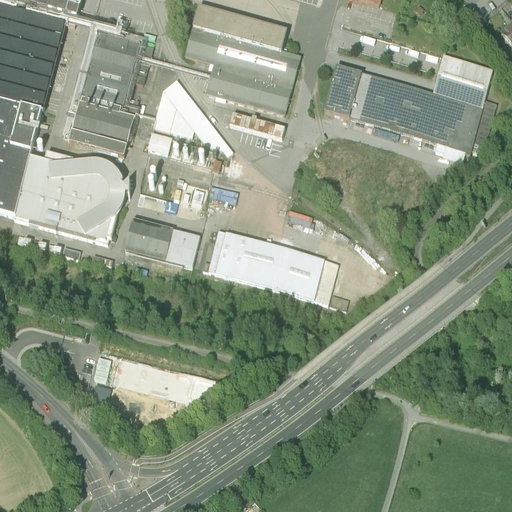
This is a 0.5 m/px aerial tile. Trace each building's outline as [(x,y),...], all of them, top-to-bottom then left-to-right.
[(0,0),(0,11),(65,29),(75,32),(83,0),(0,0)] [(348,0),(348,1),(378,10),(381,0),(348,0)] [(420,9),(415,13),(420,20),(425,16),(420,9)] [(65,29),(0,11),(0,214),(15,218),(30,162),(65,29)] [(199,12),(193,32),(281,56),(287,36),(199,12)] [(511,26),(501,35),(511,48),(511,26)] [(300,61),(281,56),(193,32),(185,61),(214,69),(206,98),(284,119),(300,61)] [(91,68),(81,108),(134,122),(138,106),(130,104),(134,86),(143,89),(153,52),(99,38),(91,68)] [(439,73),(433,97),(482,110),(485,100),(492,72),(443,59),(442,59),(438,73),(439,73)] [(324,116),(349,122),(350,121),(361,78),(362,77),(337,70),(324,116)] [(473,143),(482,110),(433,97),(361,78),(350,121),(437,146),(465,153),(470,154),(473,143)] [(163,95),(153,132),(192,142),(194,134),(207,150),(223,155),(227,160),(233,157),(176,85),(163,95)] [(496,104),(485,100),(482,110),(473,143),(485,146),(496,104)] [(123,161),(134,122),(81,108),(80,108),(69,147),(123,161)] [(233,118),(230,129),(282,144),(285,132),(233,118)] [(172,143),(152,137),(148,153),(167,158),(172,143)] [(462,164),(465,153),(437,146),(435,153),(443,155),(442,159),(462,164)] [(124,190),(122,188),(123,186),(121,183),(118,178),(113,173),(107,170),(101,167),(93,167),(86,167),(47,157),(45,166),(30,162),(15,218),(14,221),(107,246),(109,241),(111,241),(117,219),(121,214),(124,207),(125,202),(125,198),(129,198),(129,201),(130,201),(130,185),(124,190)] [(212,176),(218,177),(221,165),(215,164),(212,176)] [(234,209),(237,195),(211,190),(208,205),(234,209)] [(125,252),(192,269),(200,239),(133,222),(125,252)] [(219,234),(209,273),(216,275),(226,235),(219,234)] [(286,251),(226,235),(216,275),(275,291),(286,251)] [(32,240),(19,236),(17,243),(30,246),(32,240)] [(47,244),(34,240),(32,247),(45,251),(47,244)] [(62,248),(49,244),(47,251),(60,255),(62,248)] [(80,253),(64,248),(62,256),(78,260),(80,253)] [(314,302),(314,301),(325,262),(286,251),(275,291),(314,302)] [(113,261),(93,256),(92,262),(111,267),(113,261)] [(325,261),(325,262),(314,301),(327,305),(338,265),(325,261)] [(348,299),(332,295),(329,305),(346,309),(348,299)] [(106,385),(111,363),(100,361),(94,382),(106,385)]
